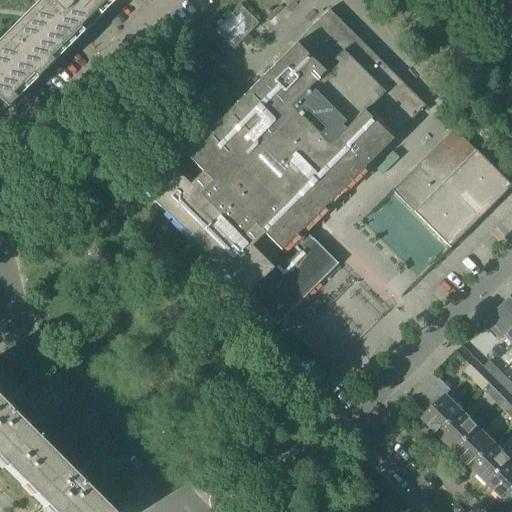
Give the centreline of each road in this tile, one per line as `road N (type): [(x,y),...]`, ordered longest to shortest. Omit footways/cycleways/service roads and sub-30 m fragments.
road 1 (residential): [(450,511),(356,416),(511,262)]
road 2 (residential): [(179,496),(19,330),(0,257)]
road 3 (residential): [(0,162),(166,0)]
